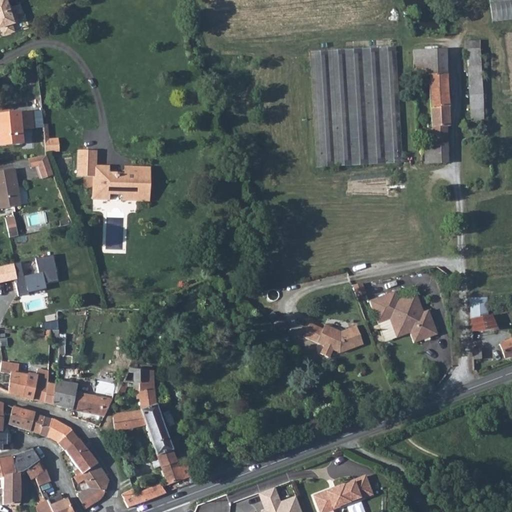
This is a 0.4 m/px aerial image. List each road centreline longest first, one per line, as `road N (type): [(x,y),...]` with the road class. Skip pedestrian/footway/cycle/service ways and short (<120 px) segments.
road 1 (tertiary): [(160,504),(511,371)]
road 2 (residential): [(0,395),(90,435),(111,468),(115,511)]
road 3 (residential): [(0,455),(43,446),(81,511)]
